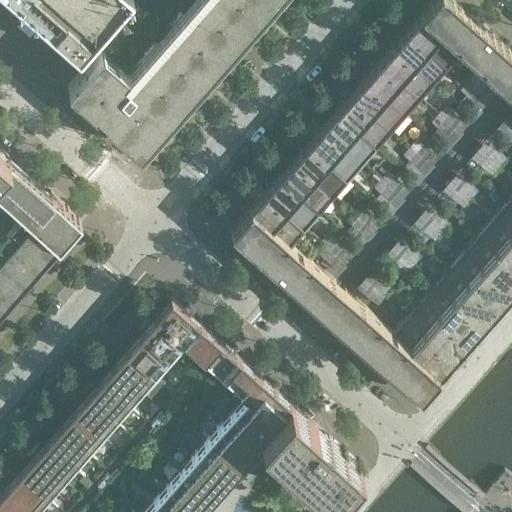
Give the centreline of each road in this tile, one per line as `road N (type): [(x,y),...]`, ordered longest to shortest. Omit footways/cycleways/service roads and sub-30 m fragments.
road 1 (residential): [(406,441),(156,221)]
road 2 (residential): [(156,221),(348,0)]
road 3 (residential): [(0,400),(156,221)]
road 4 (residential): [(156,221),(0,86)]
road 5 (residential): [(406,441),(511,321)]
